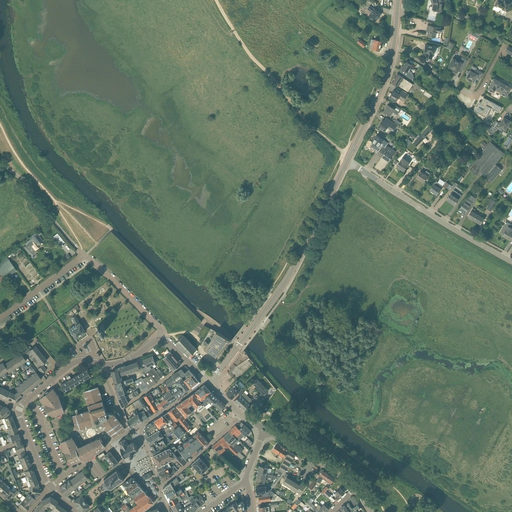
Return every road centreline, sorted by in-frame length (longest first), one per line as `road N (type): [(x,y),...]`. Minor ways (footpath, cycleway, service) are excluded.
road 1 (tertiary): [(220,368),(285,282),(346,161)]
road 2 (track): [(215,0),(248,54),(343,153)]
road 3 (residential): [(511,261),(346,161)]
road 4 (unclassified): [(84,254),(0,163)]
road 5 (tertiary): [(346,161),(393,50)]
